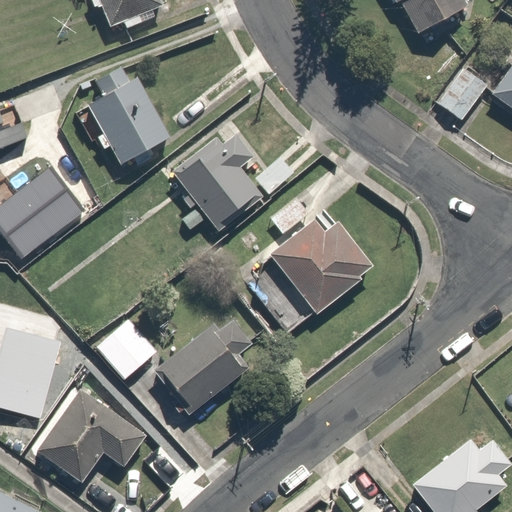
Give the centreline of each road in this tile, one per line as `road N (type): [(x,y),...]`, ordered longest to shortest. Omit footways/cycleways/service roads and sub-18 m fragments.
road 1 (residential): [(208,511),(511,266)]
road 2 (residential): [(251,0),(264,40),(511,256)]
